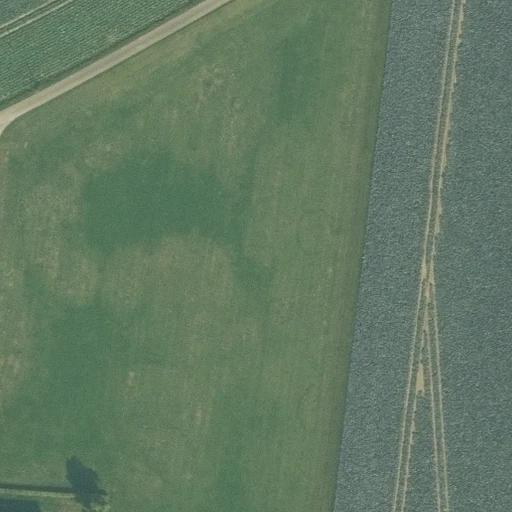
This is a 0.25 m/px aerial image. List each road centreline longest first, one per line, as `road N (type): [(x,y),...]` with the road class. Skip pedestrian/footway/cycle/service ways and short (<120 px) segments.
road 1 (track): [(377,0),(318,511)]
road 2 (unclassified): [(0,119),(218,0)]
